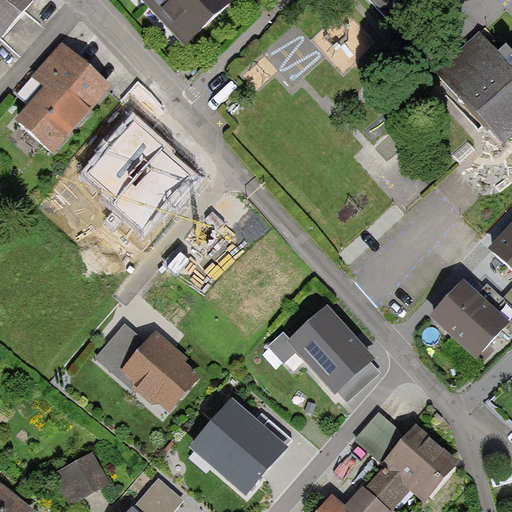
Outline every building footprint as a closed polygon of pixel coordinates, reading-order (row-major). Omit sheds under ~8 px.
[(0,0),(0,41),(35,0),(0,0)] [(140,0),(184,48),(237,0),(140,0)] [(369,0),(394,28),(426,0),(369,0)] [(511,132),(511,66),(511,67),(482,34),(440,72),(503,141),(511,132)] [(113,88),(64,44),(33,79),(43,88),(14,121),(53,156),(92,112),(113,88)] [(159,148),(134,127),(89,179),(118,205),(114,209),(144,235),(190,182),(169,164),(160,156),(163,152),(159,148)] [(511,222),(489,246),(511,267),(511,222)] [(467,281),(432,318),(475,360),(511,321),(511,307),(487,284),(479,292),(467,281)] [(364,347),(329,307),(290,342),(283,334),(268,348),(283,365),(297,354),(336,398),(340,394),(347,403),(381,374),(371,364),(376,360),(364,347)] [(202,374),(187,362),(189,359),(173,344),(156,328),(145,341),(125,324),(96,358),(137,393),(138,391),(152,404),(160,403),(170,412),(202,374)] [(258,420),(231,396),(187,447),(246,497),(266,473),(290,446),(287,444),(291,439),(263,414),(258,420)] [(407,437),(380,414),(354,443),(381,466),(407,437)] [(385,470),(370,487),(395,509),(411,491),(426,504),(460,464),(416,426),(407,437),(381,466),(385,470)] [(92,454),(49,476),(65,508),(109,486),(92,454)] [(176,511),(185,501),(160,480),(138,504),(147,511),(176,511)] [(36,511),(0,482),(0,511),(36,511)] [(333,495),(318,511),(390,511),(362,487),(345,506),(333,495)]
